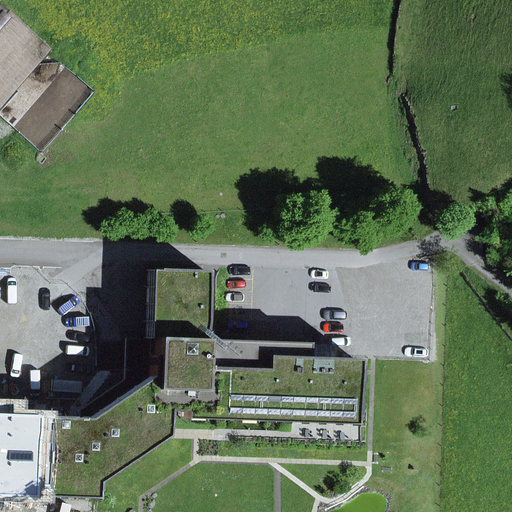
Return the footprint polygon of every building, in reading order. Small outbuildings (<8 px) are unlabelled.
[(0,11),(0,101),(44,50),(0,11)] [(351,408),(352,408),(354,360),(333,359),(303,358),(304,344),(202,340),(204,271),(156,269),(156,270),(153,357),(131,356),(130,372),(148,373),(147,379),(130,378),(130,390),(113,390),(112,402),(95,402),(95,414),(78,414),(78,419),(44,417),(41,489),(43,489),(94,491),(95,491),(95,482),(96,464),(112,464),(163,429),(165,428),(165,411),(180,411),(300,415),(301,406),(351,408)] [(78,411),(78,414),(95,414),(95,402),(112,402),(113,390),(130,390),(130,378),(147,379),(148,373),(130,372),(131,356),(153,357),(156,270),(146,270),(144,339),(124,338),(122,380),(78,411)] [(385,323),(387,272),(358,271),(356,322),(385,323)] [(303,358),(333,359),(334,345),(304,344),(303,358)] [(351,424),(351,408),(301,406),(300,415),(180,411),(180,419),(351,424)] [(96,464),(95,482),(163,435),(163,429),(112,464),(96,464)] [(42,498),(94,499),(94,491),(43,489),(42,498)]
